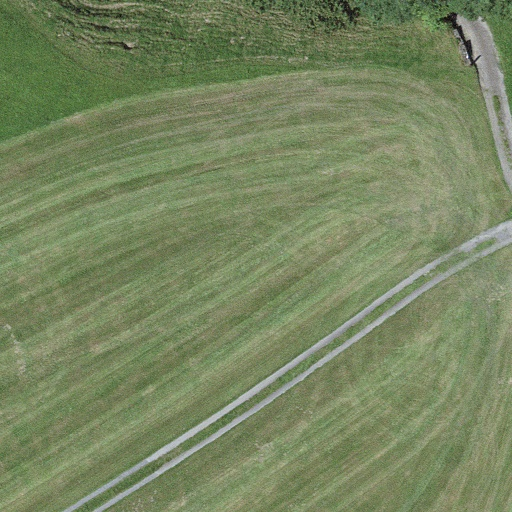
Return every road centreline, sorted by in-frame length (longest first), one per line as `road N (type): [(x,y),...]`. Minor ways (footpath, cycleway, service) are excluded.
road 1 (track): [(511,234),(448,267),(80,511)]
road 2 (track): [(511,166),(474,24),(451,0)]
